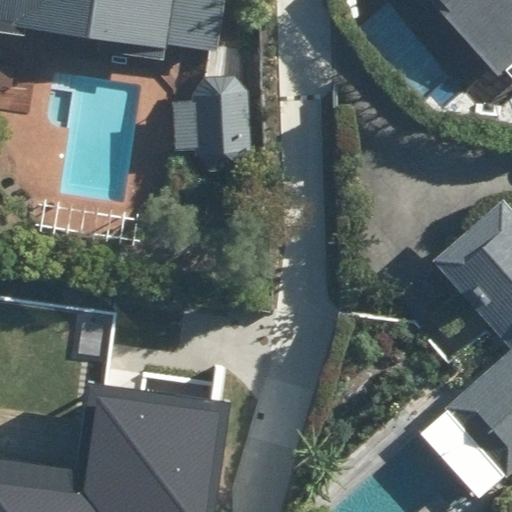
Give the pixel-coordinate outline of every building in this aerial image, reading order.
[(0,0),(0,17),(230,44),(235,0),(0,0)] [(511,0),(432,0),(505,76),(511,68),(511,0)] [(237,95),(181,91),(178,142),(233,147),(237,95)] [(511,207),(456,256),(511,321),(511,364),(459,410),(511,472),(511,207)] [(233,511),(246,393),(93,377),(84,457),(0,448),(0,511),(233,511)]
